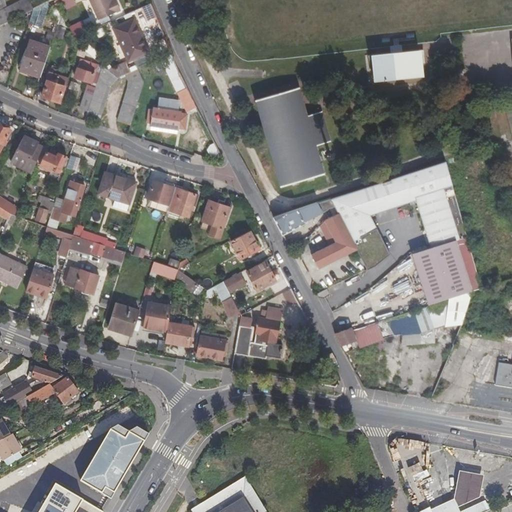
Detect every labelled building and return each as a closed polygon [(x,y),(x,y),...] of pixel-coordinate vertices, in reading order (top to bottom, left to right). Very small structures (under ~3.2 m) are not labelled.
[(24,0),(9,8),(6,0),(0,0),(0,26),(34,10),(36,9),(31,0),(24,0)] [(75,0),(60,0),(64,9),(77,4),(75,0)] [(112,0),(91,0),(100,20),(122,11),(117,0),(115,0),(113,1),(112,0)] [(153,3),(143,7),(149,22),(159,18),(153,3)] [(116,28),(131,60),(151,50),(135,19),(116,28)] [(21,70),(40,76),(50,47),(31,40),(21,70)] [(92,44),(86,49),(95,59),(100,54),(92,44)] [(368,82),(374,81),(371,59),(421,54),(421,49),(401,51),(401,46),(390,47),(391,52),(365,55),(368,82)] [(421,54),(371,59),(374,81),(423,76),(421,54)] [(75,75),(97,83),(103,65),(91,62),(90,66),(79,62),(75,75)] [(118,78),(126,74),(131,72),(127,63),(109,71),(118,78)] [(103,65),(97,83),(95,87),(88,110),(101,114),(101,115),(112,84),(118,78),(109,71),(103,65)] [(138,68),(131,72),(126,74),(129,81),(117,120),(130,124),(144,82),(138,68)] [(185,80),(181,70),(172,75),(176,84),(185,80)] [(181,92),(189,88),(185,80),(176,84),(181,92)] [(48,81),(43,94),(60,100),(65,86),(58,84),(48,81)] [(80,107),(88,110),(95,87),(87,85),(80,107)] [(306,87),(261,97),(281,185),(329,174),(322,143),(333,141),(326,110),(312,113),(306,87)] [(190,111),(199,107),(189,88),(181,92),(190,111)] [(161,99),(159,108),(181,112),(182,102),(161,99)] [(152,122),(152,124),(178,129),(179,127),(184,129),(186,115),(180,114),(181,112),(159,108),(155,108),(154,109),(150,108),(148,122),(152,122)] [(85,117),(98,122),(101,114),(88,110),(85,117)] [(11,130),(0,124),(0,141),(3,144),(11,130)] [(178,129),(152,124),(151,128),(177,134),(178,129)] [(11,160),(32,171),(42,146),(38,144),(39,141),(25,133),(11,160)] [(56,157),(46,151),(38,164),(49,171),(50,169),(56,173),(65,158),(58,154),(56,157)] [(79,157),(69,154),(65,166),(75,169),(79,157)] [(333,199),(334,201),(337,207),(340,214),(358,249),(370,269),(380,264),(391,253),(372,214),(417,199),(432,248),(462,239),(446,188),(455,186),(448,164),(447,161),(416,171),(333,199)] [(135,181),(105,171),(98,193),(129,203),(135,181)] [(151,190),(159,192),(156,200),(167,203),(173,186),(154,180),(151,190)] [(195,193),(175,186),(168,208),(188,215),(190,209),(192,210),(197,195),(195,194),(195,193)] [(210,200),(202,220),(204,220),(213,223),(211,229),(209,233),(222,238),(232,207),(210,200)] [(2,209),(10,214),(14,215),(17,208),(7,201),(2,209)] [(322,204),(318,205),(320,211),(321,211),(337,207),(334,201),(322,204)] [(282,233),(283,234),(306,222),(305,220),(320,211),(318,205),(274,217),(282,233)] [(40,207),(35,222),(42,225),(48,210),(40,207)] [(314,254),(320,267),(358,249),(340,214),(327,220),(338,242),(314,254)] [(204,220),(202,226),(211,229),(213,223),(204,220)] [(70,242),(73,234),(70,234),(46,226),(44,230),(65,238),(61,250),(67,252),(70,242)] [(260,248),(250,229),(231,239),(241,259),(260,248)] [(85,244),(87,239),(73,234),(70,242),(74,243),(75,241),(85,244)] [(432,248),(415,253),(431,303),(475,290),(483,287),(467,237),(462,239),(432,248)] [(110,257),(113,248),(89,240),(86,250),(101,255),(110,257)] [(134,255),(145,258),(147,248),(136,246),(134,255)] [(314,254),(298,262),(305,275),(320,267),(314,254)] [(25,268),(0,255),(0,279),(16,287),(25,268)] [(179,266),(181,260),(171,258),(169,264),(179,266)] [(174,278),(177,269),(154,261),(151,270),(174,278)] [(276,280),(266,261),(247,271),(257,290),(276,280)] [(190,268),(187,263),(177,269),(182,272),(190,268)] [(98,275),(70,265),(63,285),(91,294),(98,275)] [(53,273),(38,267),(31,285),(47,291),(53,273)] [(236,281),(233,275),(224,280),(226,285),(236,281)] [(214,294),(207,293),(205,301),(212,302),(214,294)] [(166,331),(168,323),(171,306),(147,301),(142,326),(166,331)] [(233,312),(242,314),(235,301),(229,305),(233,312)] [(107,326),(130,334),(138,309),(115,302),(107,326)] [(391,325),(394,337),(402,336),(421,335),(434,330),(461,325),(470,303),(391,325)] [(282,307),(269,304),(267,311),(281,314),(282,307)] [(254,342),(237,339),(234,354),(263,359),(263,357),(278,359),(280,347),(275,345),(281,315),(267,313),(266,319),(258,317),(254,342)] [(190,326),(168,323),(166,331),(164,341),(186,345),(190,326)] [(380,327),(356,334),(358,342),(360,348),(383,340),(380,327)] [(355,331),(337,334),(343,346),(358,342),(355,333),(355,331)] [(401,347),(420,345),(421,335),(402,336),(401,347)] [(224,340),(201,336),(197,354),(216,358),(216,355),(221,356),(224,340)] [(511,365),(497,363),(494,385),(511,387),(511,365)] [(39,381),(47,383),(58,377),(32,367),(28,378),(39,382),(39,381)] [(0,377),(0,390),(12,386),(8,374),(0,377)] [(56,401),(58,404),(74,392),(63,378),(48,389),(50,392),(56,401)] [(50,392),(48,389),(45,385),(34,391),(38,398),(50,392)] [(16,386),(0,394),(0,398),(4,406),(22,396),(16,386)] [(22,397),(27,405),(38,398),(34,391),(22,397)] [(22,397),(19,399),(26,412),(30,410),(27,405),(22,397)] [(22,415),(26,412),(19,399),(14,402),(22,415)] [(9,434),(0,419),(0,457),(1,460),(20,450),(11,433),(9,434)] [(113,429),(84,480),(112,496),(150,431),(139,426),(132,432),(120,425),(113,429)] [(426,468),(413,474),(417,482),(429,476),(426,468)] [(483,511),(485,511),(478,497),(483,476),(456,471),(449,499),(427,509),(428,511),(483,511)] [(266,511),(243,475),(190,509),(191,511),(266,511)] [(91,500),(63,484),(45,511),(103,511),(104,511),(89,503),(91,500)]
